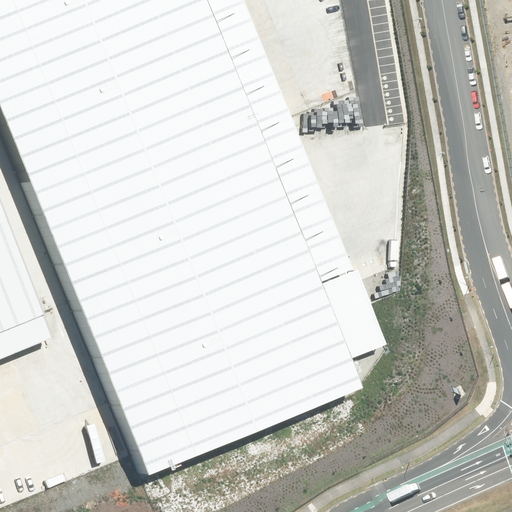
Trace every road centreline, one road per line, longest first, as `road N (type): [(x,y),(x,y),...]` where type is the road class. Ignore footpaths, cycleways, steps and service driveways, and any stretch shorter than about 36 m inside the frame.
road 1 (unclassified): [(444,0),(485,242)]
road 2 (primary): [(427,493),(511,398)]
